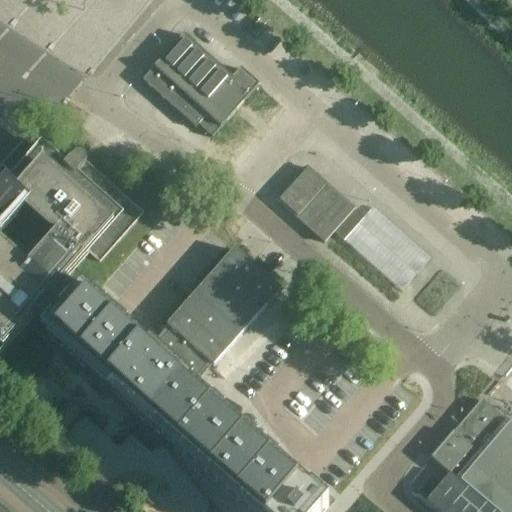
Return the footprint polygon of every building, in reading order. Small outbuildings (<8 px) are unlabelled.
[(3,0),(14,9),(21,0),(3,0)] [(259,88),(250,80),(241,71),(232,80),(183,37),(142,84),(195,131),(198,128),(212,141),(259,88)] [(64,172),(31,142),(2,174),(0,176),(0,354),(42,308),(44,310),(40,316),(39,317),(38,320),(39,322),(39,324),(41,325),(43,326),(45,327),(47,327),(49,326),(50,326),(56,320),(58,322),(78,299),(62,284),(89,254),(100,264),(140,219),(85,171),(86,165),(84,161),(82,160),(80,159),(78,159),(76,160),(75,161),(64,172)] [(366,159),(345,184),(360,197),(382,173),(366,159)] [(278,204),(297,220),(298,221),(328,188),(308,170),(278,204)] [(382,173),(360,197),(374,210),(396,186),(382,173)] [(396,186),(374,210),(389,223),(411,199),(396,186)] [(335,195),(313,219),(329,232),(350,208),(335,195)] [(411,199),(389,223),(404,236),(425,212),(411,199)] [(350,208),(329,232),(343,245),(365,221),(350,208)] [(425,212),(404,236),(418,250),(440,225),(425,212)] [(365,221),(343,245),(358,258),(379,234),(365,221)] [(440,225),(418,250),(433,263),(455,238),(440,225)] [(379,234),(358,258),(372,271),(394,247),(379,234)] [(168,330),(150,352),(190,388),(208,367),(212,370),(213,370),(281,293),(249,265),(243,259),(235,252),(234,253),(230,249),(221,241),(216,236),(215,237),(203,251),(222,267),(205,286),(167,329),(168,330)] [(455,238),(433,263),(447,276),(469,251),(455,238)] [(394,247),(372,271),(387,285),(409,260),(394,247)] [(469,251),(447,276),(462,289),(484,264),(469,251)] [(409,260),(387,285),(402,298),(423,273),(409,260)] [(484,264),(462,289),(477,302),(499,278),(484,264)] [(423,273),(402,298),(416,311),(438,286),(423,273)] [(438,286),(416,311),(431,324),(453,299),(438,286)] [(58,322),(41,341),(140,428),(146,434),(159,448),(165,454),(175,465),(185,477),(200,495),(211,510),(208,511),(326,511),(328,510),(327,508),(318,500),(316,499),(311,494),(309,497),(306,495),(302,491),(301,490),(299,488),(297,487),(293,483),(277,469),(276,468),(192,393),(191,392),(193,390),(190,388),(150,352),(149,351),(148,352),(82,295),(78,299),(60,319),(58,322)] [(453,299),(431,324),(446,337),(467,313),(453,299)] [(422,492),(417,497),(434,511),(511,511),(511,428),(482,403),(460,429),(432,461),(441,469),(427,486),(422,492)]
